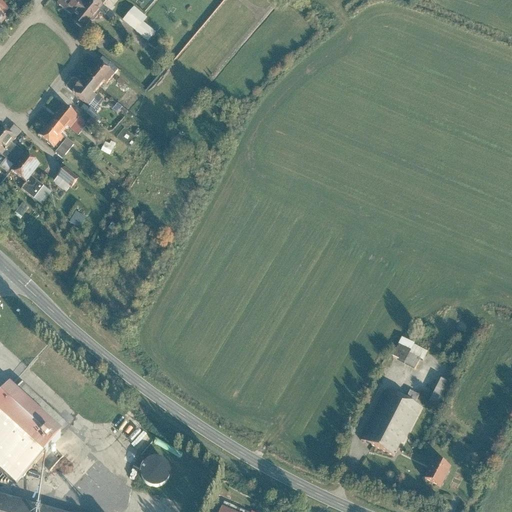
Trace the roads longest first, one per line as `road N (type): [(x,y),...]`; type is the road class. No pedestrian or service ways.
road 1 (secondary): [(8,269),(180,413),(361,511)]
road 2 (residential): [(0,113),(32,115),(74,60),(70,41),(38,11)]
